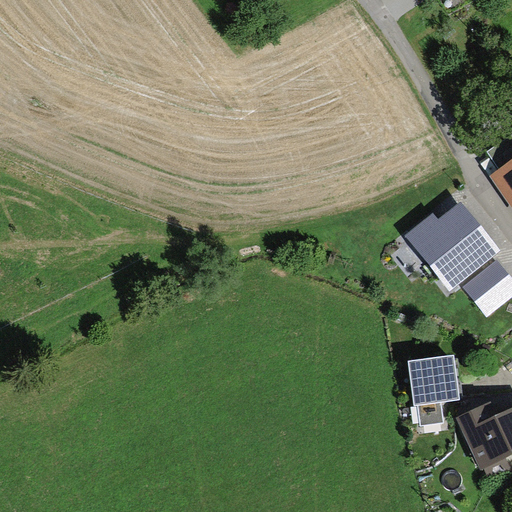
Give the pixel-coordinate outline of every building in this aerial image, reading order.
[(511,138),(487,155),(499,173),(491,179),(511,208),(511,138)] [(493,252),(461,211),(439,228),(434,221),(413,237),(451,285),(493,252)] [(511,286),(497,267),(471,288),(488,310),(511,291),(511,286)] [(454,360),(407,366),(413,411),(421,410),(423,426),(445,423),(443,408),(460,406),(454,360)] [(481,469),(511,455),(511,407),(463,428),(481,469)]
